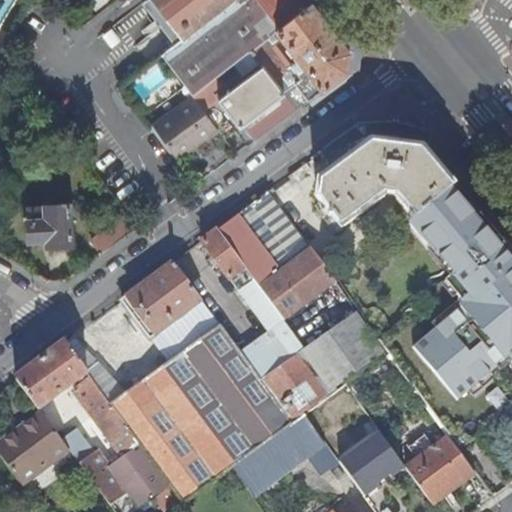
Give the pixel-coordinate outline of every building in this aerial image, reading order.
[(183,41),(150,0),(149,0),(144,4),(161,27),(176,46),(183,41)] [(150,0),(183,41),(235,0),(150,0)] [(187,87),(194,97),(251,53),(265,41),(277,32),(313,3),(310,0),(235,0),(183,41),(176,46),(169,51),(163,56),(187,87)] [(348,72),(311,101),(313,104),(357,71),(359,50),(319,0),(314,4),(333,28),(335,31),(338,35),(350,51),(348,72)] [(296,112),(311,101),(348,72),(350,51),(338,35),(335,31),(333,28),(314,4),(313,3),(277,32),(291,49),(287,52),(292,58),(294,57),(297,62),(287,69),(265,41),(251,53),(263,69),(296,112)] [(24,73),(5,48),(0,55),(0,72),(10,86),(24,73)] [(245,127),(256,141),(277,126),(296,112),(263,69),(220,101),(242,129),(245,127)] [(49,107),(24,73),(10,86),(38,126),(40,124),(49,107)] [(145,118),(153,128),(155,126),(194,97),(187,87),(145,118)] [(194,97),(155,126),(179,159),(219,131),(207,115),(194,97)] [(207,115),(219,131),(224,137),(236,128),(220,106),(207,115)] [(73,162),(83,153),(63,126),(49,107),(40,124),(44,129),(54,136),(73,162)] [(432,133),(409,127),(397,123),(361,125),(337,143),(323,154),(334,169),(372,142),(427,149),(432,133)] [(372,142),(334,169),(319,180),(317,195),(329,212),(323,217),(335,233),(387,196),(395,196),(411,217),(408,220),(410,223),(413,221),(414,222),(459,187),(447,173),(427,149),(372,142)] [(511,251),(459,187),(414,222),(406,225),(450,275),(444,280),(463,304),(414,349),(458,402),(507,360),(511,366),(511,251)] [(333,281),(269,193),(252,206),(219,230),(256,281),(285,320),(335,284),(333,281)] [(47,241),(48,248),(73,246),(70,205),(45,206),(45,208),(24,209),(24,217),(30,217),(30,222),(28,222),(29,242),(47,241)] [(102,254),(139,228),(129,215),(93,241),(102,254)] [(256,281),(219,230),(202,243),(239,293),(256,281)] [(415,307),(379,256),(342,286),(378,334),(415,307)] [(202,301),(175,263),(151,281),(129,297),(157,334),(202,301)] [(157,334),(129,297),(123,302),(151,338),(157,334)] [(220,326),(202,301),(157,334),(151,338),(169,363),(220,326)] [(337,392),(345,386),(388,354),(364,322),(360,317),(356,313),(306,350),(337,392)] [(261,383),(220,326),(169,363),(128,393),(111,405),(170,486),(183,504),(232,469),(291,425),(261,383)] [(128,393),(75,337),(66,344),(111,405),(128,393)] [(111,405),(66,344),(45,360),(18,380),(40,410),(79,381),(82,386),(74,392),(122,458),(109,468),(97,452),(95,454),(77,430),(62,440),(69,450),(112,509),(129,497),(138,510),(151,500),(170,486),(111,405)] [(304,416),(337,392),(306,350),(261,383),(291,425),(304,416)] [(43,415),(0,447),(0,456),(22,486),(69,450),(62,440),(43,415)] [(326,445),(322,441),(304,416),(291,425),(232,469),(253,498),(313,455),(326,445)] [(405,468),(380,433),(339,463),(364,498),(405,468)] [(432,504),(475,473),(458,450),(449,437),(405,468),(432,504)] [(324,471),(337,461),(326,445),(313,455),(324,471)] [(183,504),(170,486),(151,500),(150,511),(172,511),(178,508),(183,504)]
